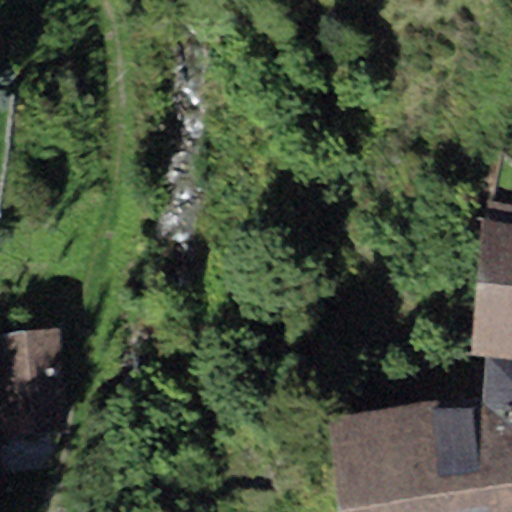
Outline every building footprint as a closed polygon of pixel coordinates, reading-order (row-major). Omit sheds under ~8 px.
[(479,240),(511,238),(511,212),(478,214),(479,240)] [(511,238),(479,240),(471,377),(511,376),(511,238)] [(55,347),(0,349),(0,436),(58,435),(55,347)] [(480,435),(427,443),(438,511),(511,511),(511,383),(481,383),(480,435)] [(425,436),(328,451),(336,511),(438,511),(427,443),(425,436)]
